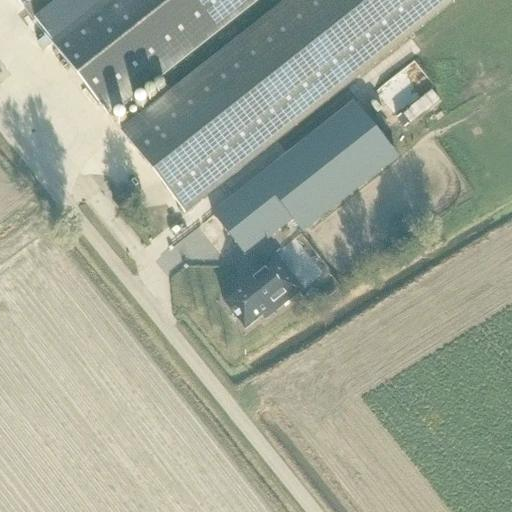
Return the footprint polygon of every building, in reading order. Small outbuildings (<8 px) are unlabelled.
[(110,119),(261,0),(59,0),(34,20),(46,36),(45,37),(52,46),(110,119)] [(288,0),(120,134),(152,175),(185,216),(458,0),(288,0)] [(45,37),(36,44),(43,52),(52,46),(45,37)] [(354,104),(211,217),(229,241),(252,222),(269,243),(293,224),(304,237),(399,161),(393,153),(380,137),(354,104)] [(265,321),(300,294),(272,259),(237,287),(240,290),(223,304),(237,322),(245,331),(262,318),(265,321)]
